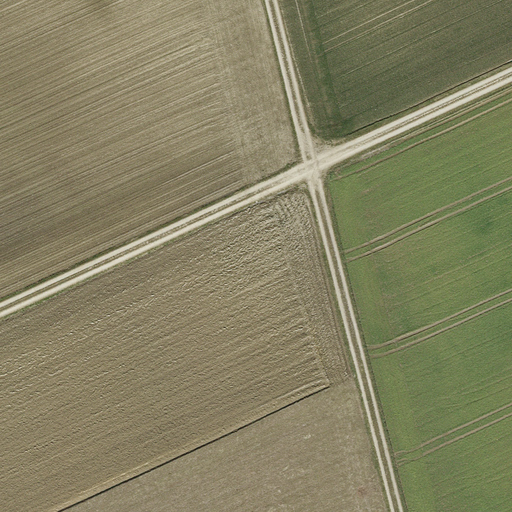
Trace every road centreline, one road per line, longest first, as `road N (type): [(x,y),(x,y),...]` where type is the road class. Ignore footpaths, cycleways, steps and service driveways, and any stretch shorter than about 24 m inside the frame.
road 1 (track): [(511,74),(0,312)]
road 2 (track): [(400,511),(273,0)]
